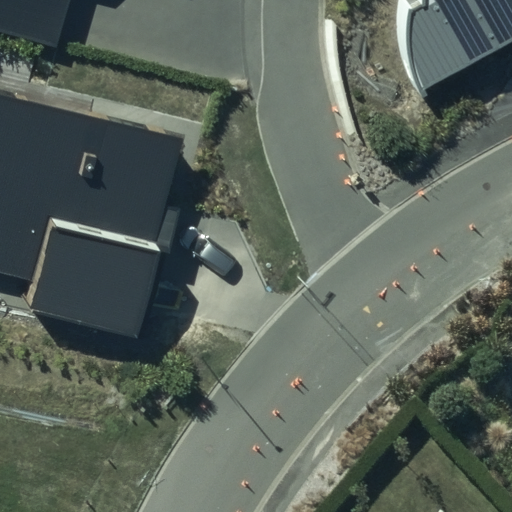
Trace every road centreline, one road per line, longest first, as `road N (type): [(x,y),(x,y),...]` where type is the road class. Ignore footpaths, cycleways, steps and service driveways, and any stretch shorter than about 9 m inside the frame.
road 1 (residential): [(354,307),(296,87),(288,0)]
road 2 (residential): [(354,307),(267,402),(192,511)]
road 3 (residential): [(511,192),(354,307)]
